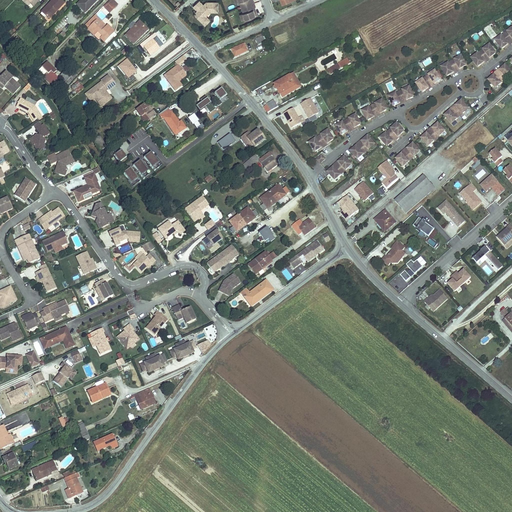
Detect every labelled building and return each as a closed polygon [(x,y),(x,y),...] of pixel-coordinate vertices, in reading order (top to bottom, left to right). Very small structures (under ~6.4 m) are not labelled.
[(55,10),(56,12),(64,4),(59,0),(53,0),(41,12),(47,18),(55,10)] [(81,0),(76,6),(85,15),(100,0),(81,0)] [(117,6),(112,0),(107,5),(112,9),(113,10),(117,6)] [(256,17),(253,9),(255,8),(256,8),(252,0),(250,1),(249,0),(238,0),(239,3),(243,14),(246,20),(256,17)] [(193,7),(195,9),(197,11),(199,13),(197,14),(195,16),(203,23),(208,18),(206,17),(205,15),(207,13),(210,13),(218,13),(218,3),(206,3),(203,6),(199,2),(195,6),(193,7)] [(47,18),(48,19),(56,12),(55,10),(47,18)] [(92,17),(104,29),(106,27),(95,15),(92,17)] [(104,29),(92,17),(84,26),(94,36),(97,32),(102,37),(100,39),(104,43),(114,32),(107,26),(106,27),(104,29)] [(136,41),(137,41),(149,29),(139,20),(136,24),(130,30),(125,35),(133,44),(136,41)] [(130,30),(136,24),(133,21),(127,27),(130,30)] [(496,42),(502,49),(505,47),(508,45),(509,46),(511,43),(511,29),(511,31),(510,30),(499,38),(500,39),(496,42)] [(157,36),(155,33),(140,45),(142,48),(144,47),(151,56),(160,48),(159,48),(163,45),(157,36)] [(264,40),(262,36),(255,39),(258,45),(264,42),(264,40)] [(244,44),(232,50),(235,57),(247,51),(244,44)] [(476,57),(472,60),(478,67),(481,65),(484,63),(485,64),(491,59),(490,58),(493,56),(496,54),(491,46),(487,49),(486,48),(475,56),(476,57)] [(186,60),(182,56),(175,62),(178,66),(186,60)] [(446,66),(442,68),(447,77),(450,75),(453,73),(454,74),(461,70),(460,69),(463,67),(467,65),(462,57),(458,59),(457,58),(446,65),(446,66)] [(118,66),(128,79),(137,71),(127,59),(118,66)] [(329,70),(331,75),(350,65),(347,60),(329,70)] [(48,74),(44,78),(51,85),(58,78),(53,73),(56,71),(46,62),(41,67),(48,74)] [(492,78),(488,80),(495,87),(498,84),(499,85),(509,76),(508,75),(511,72),(506,65),(502,68),(500,70),(499,69),(493,74),(494,75),(492,78)] [(181,79),(186,76),(178,66),(164,76),(175,92),(181,87),(177,82),(176,81),(180,78),(181,79)] [(8,86),(7,87),(14,93),(21,86),(12,77),(13,76),(6,70),(0,76),(0,80),(5,85),(6,84),(8,86)] [(65,71),(60,76),(66,81),(71,76),(65,71)] [(421,82),(417,85),(422,92),(426,90),(428,88),(429,89),(436,85),(435,84),(438,82),(441,80),(436,72),(432,74),(431,73),(420,81),(421,82)] [(301,89),(293,75),(290,76),(296,87),(280,96),(282,99),(301,89)] [(99,98),(103,104),(111,98),(109,94),(107,95),(105,94),(104,91),(108,88),(109,89),(115,84),(109,76),(102,81),(102,82),(85,95),(91,102),(95,99),(97,98),(99,98)] [(296,87),(290,76),(274,85),(280,96),(296,87)] [(210,96),(218,107),(221,104),(218,101),(226,95),(220,88),(210,96)] [(393,96),(389,98),(393,106),(397,105),(400,103),(400,105),(408,101),(407,100),(410,99),(414,97),(410,89),(406,90),(405,89),(393,95),(393,96)] [(199,100),(201,102),(194,107),(198,112),(205,107),(209,113),(214,109),(204,96),(199,100)] [(31,111),(29,112),(34,120),(43,115),(36,105),(21,97),(17,106),(28,111),(29,110),(31,111)] [(103,104),(99,98),(97,98),(95,99),(100,106),(103,104)] [(301,105),(311,123),(317,120),(315,116),(318,114),(310,99),(301,105)] [(378,102),(366,109),(367,110),(363,112),(368,121),(371,119),(374,117),(375,118),(382,114),(381,113),(384,112),(388,110),(383,101),(379,104),(378,102)] [(468,108),(462,101),(459,103),(456,106),(455,105),(449,110),(450,111),(448,113),(445,116),(451,123),(454,120),(455,121),(465,112),(464,111),(468,108)] [(268,106),(271,111),(278,107),(275,102),(268,106)] [(141,108),(143,111),(149,119),(150,121),(156,116),(152,111),(151,112),(150,110),(153,108),(151,104),(149,106),(147,104),(141,108)] [(170,113),(167,108),(158,115),(161,119),(163,118),(174,133),(183,126),(180,121),(178,123),(171,112),(170,113)] [(302,116),(298,118),(293,109),(283,114),(291,129),(301,123),(301,124),(305,122),(302,116)] [(145,122),(149,119),(143,111),(140,114),(145,122)] [(352,117),(340,124),(341,125),(337,127),(341,135),(345,133),(348,132),(348,133),(355,129),(354,128),(357,126),(361,124),(357,116),(352,118),(352,117)] [(40,146),(45,142),(46,138),(44,136),(50,132),(44,123),(42,125),(37,128),(36,128),(39,132),(39,135),(37,134),(30,139),(34,145),(35,144),(37,147),(40,146)] [(197,127),(200,132),(205,128),(202,123),(197,127)] [(444,130),(438,123),(435,126),(433,128),(432,127),(426,132),(427,133),(424,136),(421,138),(427,145),(431,142),(432,143),(442,134),(441,133),(444,130)] [(404,132),(398,125),(394,128),(394,127),(383,136),(384,137),(381,140),(387,147),(390,144),(393,142),(394,143),(399,137),(401,134),(404,132)] [(183,126),(174,133),(175,135),(185,128),(183,126)] [(248,133),(241,138),(248,149),(253,145),(254,147),(265,140),(258,130),(252,134),(248,133)] [(310,144),(315,152),(318,150),(321,148),(322,149),(328,145),(328,143),(331,142),(334,139),(329,132),(325,134),(324,133),(313,141),(314,142),(310,144)] [(99,136),(92,140),(100,151),(106,147),(99,136)] [(374,143),(368,136),(365,139),(362,141),(361,140),(356,145),(356,146),(354,149),(351,151),(357,158),(360,155),(361,156),(371,147),(371,146),(374,143)] [(0,159),(5,157),(4,155),(11,151),(6,141),(0,143),(0,159)] [(399,156),(396,159),(402,166),(406,163),(407,164),(417,155),(416,154),(419,151),(413,144),(410,146),(407,149),(407,148),(401,153),(402,154),(399,156)] [(495,149),(489,154),(493,159),(492,160),(498,167),(503,162),(500,159),(501,158),(500,157),(501,156),(495,149)] [(50,159),(53,164),(58,161),(59,163),(55,172),(56,174),(65,176),(67,170),(65,167),(74,163),(68,151),(50,159)] [(127,158),(121,151),(114,157),(120,164),(127,158)] [(151,166),(155,171),(162,166),(157,159),(157,160),(151,152),(144,158),(148,163),(147,164),(149,167),(151,166)] [(269,153),(259,160),(267,172),(276,165),(270,157),(272,156),(269,153)] [(242,166),(245,170),(248,167),(247,164),(251,161),(253,164),(258,160),(255,155),(242,165),(242,166)] [(351,164),(345,157),(342,160),(339,162),(338,161),(332,166),(333,167),(331,170),(328,172),(334,179),(337,176),(338,177),(348,168),(347,167),(351,164)] [(481,164),(475,157),(472,160),(476,163),(472,167),(474,170),(481,164)] [(141,182),(137,176),(140,174),(144,179),(152,174),(147,167),(146,168),(140,161),(134,166),(137,171),(134,173),(131,168),(124,173),(129,180),(128,181),(133,188),(141,182)] [(398,179),(395,175),(395,172),(391,168),(392,168),(387,161),(378,168),(387,179),(383,183),(388,188),(398,179)] [(84,187),(75,191),(80,202),(93,196),(92,194),(97,192),(95,187),(99,185),(98,181),(95,173),(86,177),(89,185),(88,187),(84,188),(84,187)] [(406,213),(435,188),(424,176),(395,201),(406,213)] [(492,176),(481,186),(487,192),(492,187),(499,196),(505,190),(492,176)] [(27,196),(28,196),(36,184),(27,178),(16,195),(25,201),(27,197),(26,197),(27,196)] [(364,201),(373,193),(363,182),(354,189),(364,201)] [(476,189),(471,183),(460,194),(467,201),(466,202),(473,210),(481,203),(472,193),(476,189)] [(281,190),(278,185),(259,199),(263,203),(260,206),(264,211),(271,206),(270,205),(281,197),(281,198),(289,193),(285,187),(281,190)] [(202,196),(185,209),(194,221),(198,218),(197,217),(202,213),(200,210),(198,208),(202,205),(204,207),(208,204),(202,196)] [(340,207),(342,211),(340,213),(346,221),(358,211),(346,196),(337,203),(340,207)] [(6,210),(7,211),(11,209),(6,197),(0,200),(0,213),(5,212),(4,211),(6,210)] [(271,206),(281,198),(281,197),(270,205),(271,206)] [(446,201),(438,209),(443,215),(446,212),(447,214),(459,228),(465,222),(446,201)] [(97,205),(93,215),(98,217),(98,218),(100,222),(101,222),(103,227),(109,224),(112,216),(108,215),(102,202),(97,205)] [(64,216),(59,208),(52,212),(46,216),(45,215),(41,218),(48,227),(64,216)] [(251,213),(247,208),(229,221),(233,226),(229,229),(233,234),(240,229),(240,228),(250,220),(251,221),(258,216),(254,210),(251,213)] [(386,211),(376,219),(383,228),(382,228),(385,232),(394,224),(387,215),(389,214),(386,211)] [(48,227),(41,218),(38,220),(45,229),(48,227)] [(420,218),(414,226),(418,228),(417,229),(421,232),(422,231),(430,237),(435,229),(427,224),(428,222),(424,220),(424,221),(420,218)] [(204,225),(208,230),(209,229),(215,224),(211,219),(204,225)] [(309,219),(300,226),(295,230),(299,235),(302,233),(304,236),(315,228),(309,219)] [(383,228),(376,219),(375,220),(382,228),(383,228)] [(178,230),(178,231),(180,233),(184,230),(177,220),(172,225),(169,221),(158,228),(165,238),(173,232),(176,230),(178,230)] [(240,229),(251,221),(250,220),(240,228),(240,229)] [(205,245),(210,242),(212,245),(222,238),(216,230),(218,229),(215,224),(209,229),(212,233),(202,240),(205,245)] [(511,227),(510,225),(506,229),(507,230),(497,238),(504,246),(511,239),(511,227)] [(110,232),(112,237),(113,237),(115,241),(119,239),(120,242),(127,238),(130,239),(129,241),(140,242),(140,232),(125,231),(122,232),(120,228),(110,232)] [(448,242),(452,238),(444,229),(440,233),(448,242)] [(506,229),(496,237),(497,238),(507,230),(506,229)] [(42,242),(47,252),(53,249),(54,251),(61,247),(60,246),(67,242),(65,239),(64,240),(63,238),(65,237),(63,232),(42,242)] [(156,233),(152,236),(158,243),(162,239),(156,233)] [(17,247),(20,246),(27,260),(28,263),(39,258),(28,235),(14,241),(17,247)] [(156,248),(152,242),(147,244),(151,249),(152,251),(156,248)] [(303,256),(307,262),(322,250),(316,242),(288,262),(293,268),(301,262),(298,259),(303,256)] [(403,251),(405,248),(397,242),(391,249),(393,250),(394,251),(392,252),(391,253),(387,257),(386,256),(382,260),(389,266),(391,263),(395,266),(402,258),(399,255),(403,251)] [(217,245),(211,251),(214,254),(220,249),(217,245)] [(233,245),(220,254),(227,264),(230,262),(230,261),(239,254),(233,245)] [(24,261),(27,260),(20,246),(17,247),(24,261)] [(498,271),(502,267),(485,247),(481,251),(473,259),(477,263),(485,256),(498,271)] [(97,269),(95,264),(92,265),(90,260),(86,252),(76,257),(84,275),(97,269)] [(150,265),(154,260),(156,262),(159,259),(152,252),(150,255),(147,253),(135,264),(142,272),(143,272),(150,265)] [(267,262),(270,260),(265,252),(247,265),(253,273),(256,270),(257,271),(261,268),(260,266),(262,265),(263,266),(267,263),(267,262)] [(220,254),(208,263),(214,272),(224,266),(227,264),(220,254)] [(421,257),(417,260),(423,267),(427,264),(421,257)] [(254,275),(272,262),(270,260),(267,262),(267,263),(263,266),(262,265),(260,266),(261,268),(257,271),(256,270),(253,273),(254,275)] [(411,261),(406,265),(414,274),(417,272),(417,271),(418,270),(418,271),(423,267),(417,260),(414,263),(411,261)] [(56,288),(46,268),(40,271),(35,274),(37,277),(35,278),(38,284),(42,282),(47,292),(56,288)] [(471,278),(464,270),(459,274),(457,272),(454,275),(451,277),(453,280),(448,284),(455,292),(463,285),(471,278)] [(400,275),(406,282),(411,278),(405,271),(400,275)] [(191,286),(192,276),(184,276),(183,285),(191,286)] [(214,295),(221,299),(225,291),(227,293),(236,287),(229,278),(219,285),(221,287),(220,289),(218,288),(214,295)] [(253,292),(245,299),(250,307),(257,302),(256,300),(259,298),(260,299),(264,296),(263,295),(271,289),(265,281),(252,291),(253,292)] [(102,291),(106,299),(114,295),(108,282),(106,283),(101,286),(97,288),(99,293),(102,291)] [(87,284),(76,289),(80,296),(90,291),(87,284)] [(0,305),(3,304),(3,306),(9,303),(16,300),(10,287),(0,291),(0,305)] [(447,299),(440,290),(434,296),(429,300),(428,299),(425,301),(430,308),(434,305),(437,309),(447,299)] [(253,292),(252,291),(243,298),(245,299),(253,292)] [(44,313),(48,322),(70,312),(65,301),(57,305),(48,309),(48,308),(43,310),(44,313)] [(183,314),(184,317),(187,324),(196,320),(191,307),(183,311),(180,305),(173,308),(177,316),(183,314)] [(168,320),(159,311),(156,315),(157,316),(154,320),(155,320),(154,321),(153,321),(147,328),(155,335),(168,320)] [(28,331),(37,326),(36,324),(40,322),(36,314),(32,316),(32,315),(30,316),(30,315),(26,316),(22,318),(28,331)] [(511,327),(505,319),(502,321),(511,332),(511,327)] [(20,336),(15,324),(11,326),(11,328),(7,330),(6,328),(0,331),(0,340),(1,341),(10,337),(11,340),(20,336)] [(131,325),(125,330),(126,331),(118,338),(126,348),(129,345),(130,347),(140,340),(136,335),(135,335),(133,333),(134,332),(135,331),(131,325)] [(67,349),(75,346),(67,328),(44,338),(49,348),(63,341),(67,349)] [(91,334),(93,337),(95,343),(105,338),(103,333),(104,332),(102,329),(91,334)] [(49,348),(44,338),(41,339),(45,350),(49,348)] [(105,339),(105,338),(95,343),(97,346),(100,355),(110,350),(107,342),(105,342),(104,340),(105,339)] [(202,353),(210,347),(204,340),(197,346),(202,353)] [(185,341),(176,345),(178,348),(171,352),(174,358),(177,356),(179,359),(184,357),(184,355),(188,353),(189,355),(194,352),(193,349),(197,348),(194,341),(186,344),(185,341)] [(83,361),(78,351),(71,354),(76,364),(83,361)] [(39,364),(34,353),(27,356),(32,367),(39,364)] [(157,358),(155,354),(147,358),(148,362),(141,365),(144,371),(148,370),(149,373),(155,370),(154,369),(159,367),(159,368),(165,366),(163,363),(167,361),(164,355),(157,358)] [(0,369),(1,369),(6,370),(17,371),(17,366),(18,357),(14,357),(14,360),(7,360),(0,359),(0,369)] [(118,366),(125,364),(122,358),(115,361),(118,366)] [(57,378),(56,377),(53,381),(61,387),(74,370),(63,362),(61,365),(62,366),(64,367),(59,373),(60,374),(57,378)] [(45,380),(41,372),(32,376),(36,384),(45,380)] [(100,396),(109,393),(105,384),(87,392),(92,403),(101,399),(100,396)] [(17,391),(17,390),(6,395),(11,405),(29,398),(28,396),(33,394),(29,385),(19,389),(19,390),(17,391)] [(152,397),(148,389),(129,397),(131,402),(136,400),(140,410),(153,404),(150,398),(152,397)] [(80,434),(86,431),(83,424),(77,426),(80,434)] [(0,443),(2,449),(12,445),(8,436),(3,426),(0,427),(0,443)] [(102,445),(103,448),(111,445),(113,449),(118,447),(112,435),(93,443),(95,448),(102,445)] [(36,442),(22,448),(24,452),(38,446),(36,442)] [(14,454),(12,450),(3,454),(5,458),(3,459),(5,463),(6,463),(9,470),(18,466),(13,454),(14,454)] [(42,475),(43,478),(51,474),(51,473),(57,470),(53,461),(31,471),(35,479),(42,475)] [(76,479),(74,474),(64,479),(69,489),(66,491),(69,499),(76,495),(76,494),(82,491),(76,479)]
